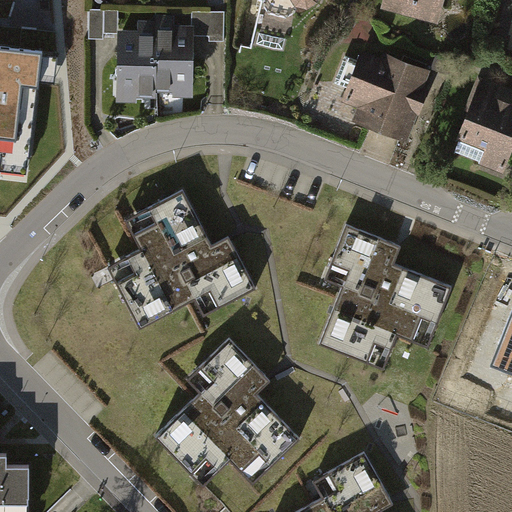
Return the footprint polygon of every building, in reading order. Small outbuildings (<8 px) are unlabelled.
[(264,0),(264,4),(269,12),(287,16),(296,11),(298,2),(307,4),(314,0),(264,0)] [(388,0),(388,3),(412,10),(414,0),(415,0),(438,6),(439,0),(388,0)] [(155,35),(121,34),(121,48),(121,65),(117,69),(117,74),(120,78),(120,92),(155,93),(156,29),(155,35)] [(191,30),(156,29),(155,93),(156,93),(156,87),(190,88),(191,61),(195,58),(195,52),(191,49),(191,30)] [(61,56),(0,48),(0,154),(1,155),(0,161),(0,172),(29,176),(40,82),(57,84),(61,56)] [(365,123),(372,126),(401,137),(427,70),(387,55),(385,61),(383,62),(362,54),(360,60),(346,55),(335,82),(349,88),(347,94),(372,104),(365,123)] [(511,146),(511,98),(483,87),(473,111),(471,110),(460,137),(461,137),(455,152),(482,163),(486,153),(506,161),(511,146)] [(186,188),(138,212),(147,232),(135,238),(141,249),(126,256),(133,270),(116,279),(141,327),(190,302),(206,294),(214,309),(255,290),(229,235),(212,243),(186,188)] [(453,285),(395,262),(402,244),(396,242),(347,223),(330,266),(347,273),(320,342),(370,361),(377,343),(392,349),(398,333),(408,337),(413,325),(434,333),(453,285)] [(511,307),(492,362),(511,368),(511,307)] [(210,383),(156,435),(193,473),(207,459),(218,471),(230,459),(238,467),(248,458),(263,473),(300,437),(258,393),(271,380),(230,337),(197,370),(210,383)] [(0,499),(28,499),(28,462),(5,462),(6,450),(0,450),(0,499)] [(294,511),(377,511),(394,502),(364,450),(323,473),(333,490),(294,511)]
